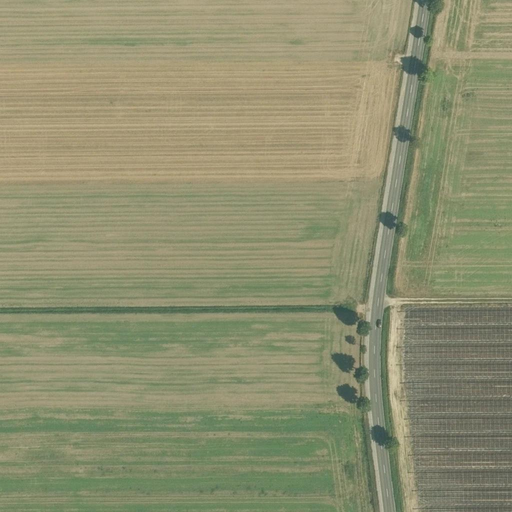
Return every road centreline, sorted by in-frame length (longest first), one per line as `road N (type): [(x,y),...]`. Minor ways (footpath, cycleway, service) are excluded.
road 1 (secondary): [(424,0),(373,350),(389,511)]
road 2 (track): [(369,301),(511,301)]
